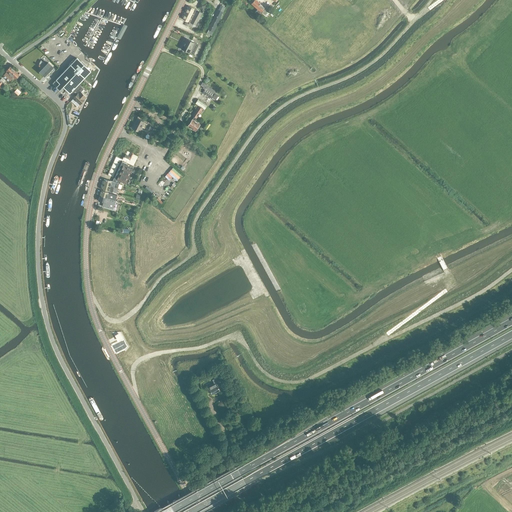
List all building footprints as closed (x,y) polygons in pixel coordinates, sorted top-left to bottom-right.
[(256,0),(250,0),(250,1),(251,2),(252,3),(251,4),(255,7),(257,9),(255,12),(258,15),(261,11),(264,13),(267,10),(264,8),(264,7),(259,3),(259,2),(256,0)] [(217,9),(208,28),(207,29),(208,30),(207,33),(212,35),(213,32),(212,32),(222,12),(223,12),(225,7),(220,5),(218,9),(217,9)] [(188,6),(185,12),(199,19),(202,13),(188,6)] [(199,19),(185,12),(182,18),(190,23),(189,26),(194,29),(195,25),(199,19)] [(193,55),(198,45),(186,39),(181,49),(193,55)] [(76,57),(52,83),(63,93),(66,89),(70,93),(74,88),(79,82),(90,71),(76,57)] [(41,69),(41,70),(40,71),(45,76),(47,73),(49,75),(55,69),(48,63),(46,65),(41,60),(40,61),(40,62),(39,63),(39,64),(39,66),(39,67),(40,68),(41,69)] [(5,71),(6,72),(2,76),(8,81),(13,76),(15,78),(16,78),(17,78),(18,76),(18,75),(19,74),(10,66),(5,71)] [(79,92),(73,98),(80,104),(86,97),(81,92),(84,89),(81,86),(82,85),(79,82),(74,88),(79,92)] [(214,94),(208,90),(203,87),(203,88),(205,89),(202,93),(211,99),(212,98),(215,100),(219,95),(215,93),(214,94)] [(204,109),(207,105),(198,99),(195,103),(204,109)] [(200,125),(195,121),(196,118),(197,118),(201,112),(197,109),(193,116),(194,116),(192,119),(193,120),(188,126),(195,131),(200,125)] [(140,131),(145,121),(137,118),(132,128),(140,131)] [(117,142),(114,150),(113,154),(116,156),(108,174),(114,177),(117,178),(121,179),(129,183),(135,168),(133,167),(133,165),(134,165),(138,154),(137,154),(140,146),(128,141),(128,140),(125,138),(124,139),(123,140),(120,139),(118,143),(117,142)] [(112,181),(104,179),(102,184),(118,189),(119,184),(119,183),(120,183),(121,179),(114,177),(112,181)] [(118,189),(102,184),(101,189),(108,191),(112,192),(116,194),(118,189)] [(100,191),(99,196),(114,200),(115,196),(112,194),(109,193),(109,192),(108,192),(107,193),(100,191)] [(160,194),(157,199),(162,203),(165,198),(160,194)] [(114,200),(99,196),(98,201),(113,205),(114,200)] [(219,376),(212,380),(214,383),(208,386),(212,394),(219,390),(217,386),(219,385),(220,386),(223,384),(219,376)] [(86,397),(100,422),(106,418),(92,394),(86,397)]
